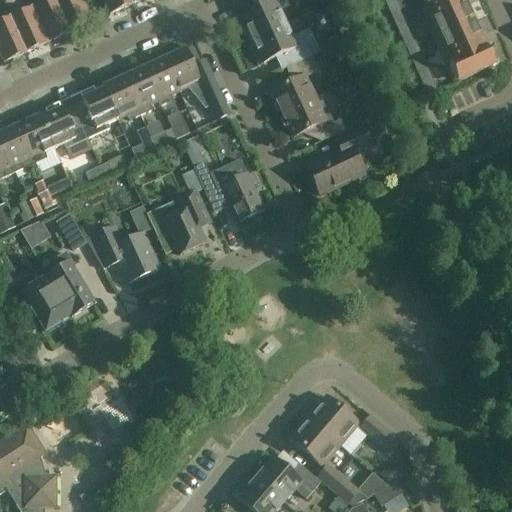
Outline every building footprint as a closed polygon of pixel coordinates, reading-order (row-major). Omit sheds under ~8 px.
[(70,33),(54,0),(49,0),(32,8),(48,43),(70,33)] [(54,0),(70,33),(92,23),(81,0),(54,0)] [(132,5),(129,0),(102,0),(110,15),(132,5)] [(247,43),(286,25),(280,12),(289,8),(285,0),(259,0),(261,3),(254,6),(256,10),(236,19),(247,43)] [(383,0),(387,9),(397,4),(395,0),(383,0)] [(420,0),(438,38),(473,22),(465,5),(464,5),(462,0),(420,0)] [(387,9),(393,23),(404,18),(397,4),(387,9)] [(10,18),(26,53),(48,43),(32,8),(10,18)] [(26,53),(10,18),(0,22),(0,55),(3,64),(26,53)] [(409,29),(404,18),(393,23),(398,33),(409,29)] [(473,22),(438,38),(458,83),(495,66),(486,48),(484,49),(480,40),(481,39),(473,22)] [(258,66),(285,54),(297,48),(292,38),(286,25),(247,43),(258,66)] [(413,40),(409,29),(398,33),(403,44),(413,40)] [(309,30),(292,38),(297,48),(285,54),(292,67),(310,58),(320,54),(316,45),(309,30)] [(340,34),(316,45),(320,54),(344,42),(340,34)] [(418,51),(413,40),(403,44),(408,55),(418,51)] [(192,96),(203,92),(206,99),(217,94),(205,67),(194,69),(184,47),(169,54),(171,57),(164,60),(179,93),(187,89),(192,96)] [(408,55),(413,66),(423,61),(418,51),(408,55)] [(317,73),(310,58),(292,67),(288,69),(294,83),(304,78),(304,79),(317,73)] [(143,70),(160,108),(171,103),(170,97),(179,93),(164,60),(143,70)] [(413,66),(420,80),(430,76),(423,61),(413,66)] [(160,108),(143,70),(122,79),(139,117),(150,112),(149,106),(157,103),(159,108),(160,108)] [(437,92),(430,76),(420,80),(427,97),(437,92)] [(271,94),(282,116),(314,101),(304,79),(304,78),(294,83),(271,94)] [(139,117),(122,79),(102,89),(116,122),(124,118),(128,122),(139,117)] [(107,126),(116,122),(102,89),(94,92),(93,88),(79,95),(84,107),(74,112),(80,126),(87,140),(109,130),(107,126)] [(368,92),(354,95),(357,110),(371,107),(368,92)] [(228,117),(217,94),(206,99),(216,123),(228,118),(228,117)] [(292,139),(301,135),(320,143),(361,124),(359,121),(343,128),(340,122),(333,125),(327,112),(332,111),(336,100),(326,97),(326,96),(314,101),(282,116),(292,139)] [(87,140),(80,126),(74,112),(64,117),(58,104),(44,111),(45,114),(38,117),(53,150),(63,146),(64,150),(87,140)] [(53,150),(38,117),(18,127),(34,165),(46,160),(45,154),(53,150)] [(184,124),(171,130),(176,141),(189,135),(184,124)] [(34,165),(18,127),(0,134),(0,143),(11,169),(20,166),(23,170),(26,176),(37,171),(34,165)] [(372,148),(362,128),(334,141),(340,152),(306,168),(320,197),(360,178),(355,167),(358,166),(354,156),(372,148)] [(168,145),(163,134),(150,140),(155,151),(168,145)] [(155,151),(150,142),(141,146),(130,151),(134,160),(155,151)] [(11,169),(0,143),(0,180),(4,179),(3,173),(11,169)] [(101,168),(99,169),(104,181),(113,177),(108,165),(111,163),(108,157),(102,155),(96,158),(101,168)] [(194,170),(205,165),(201,156),(190,161),(194,170)] [(209,204),(224,198),(236,224),(263,212),(240,161),(209,175),(205,165),(194,170),(209,204)] [(104,181),(99,169),(85,175),(90,187),(104,181)] [(49,198),(71,188),(66,177),(60,182),(45,189),(49,198)] [(174,204),(180,215),(164,223),(180,257),(204,246),(197,231),(210,225),(195,194),(174,204)] [(73,252),(86,245),(69,217),(57,225),(73,252)] [(103,272),(120,264),(129,285),(158,272),(141,235),(123,244),(116,229),(99,237),(93,224),(80,231),(103,272)] [(47,280),(70,318),(70,319),(93,305),(70,267),(72,266),(65,255),(53,263),(59,272),(47,280)] [(0,267),(0,289),(10,284),(0,267)] [(70,318),(47,280),(32,288),(26,279),(14,286),(20,297),(22,296),(31,310),(30,311),(36,320),(45,333),(47,333),(48,334),(58,328),(57,326),(70,318)] [(307,420),(339,447),(357,426),(326,399),(307,420)] [(390,456),(400,444),(370,418),(359,430),(390,456)] [(339,447),(307,420),(289,441),(321,469),(339,447)] [(0,511),(39,511),(40,510),(56,510),(55,479),(40,479),(36,461),(44,456),(26,428),(0,445),(0,511)] [(255,481),(283,504),(294,491),(306,501),(321,484),(317,480),(316,481),(299,467),(291,476),(273,460),(255,481)] [(317,480),(321,484),(348,507),(349,507),(352,509),(362,497),(328,467),(317,480)] [(238,501),(250,511),(275,511),(283,504),(255,481),(238,501)] [(85,508),(110,492),(104,482),(79,498),(85,508)] [(381,508),(404,494),(397,482),(373,496),(381,508)]
